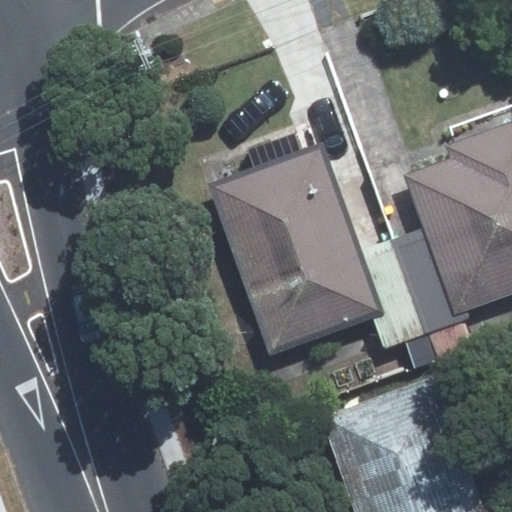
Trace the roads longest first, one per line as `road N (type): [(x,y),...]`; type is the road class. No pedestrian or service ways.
road 1 (secondary): [(22,75),(117,511)]
road 2 (secondary): [(84,511),(0,335)]
